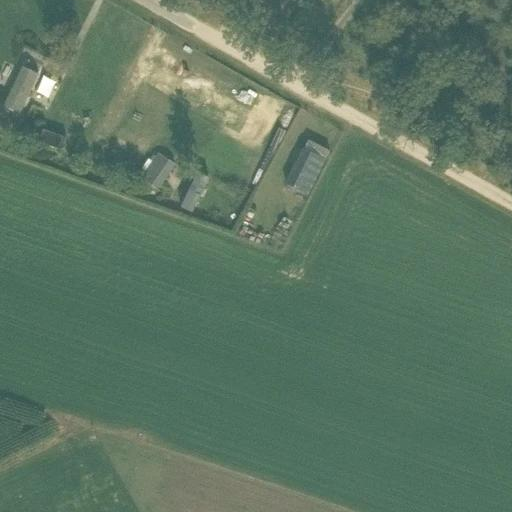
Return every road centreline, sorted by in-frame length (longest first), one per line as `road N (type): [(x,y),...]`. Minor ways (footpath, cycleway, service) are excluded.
road 1 (track): [(273,71),(511,204)]
road 2 (unclassified): [(273,71),(145,0)]
